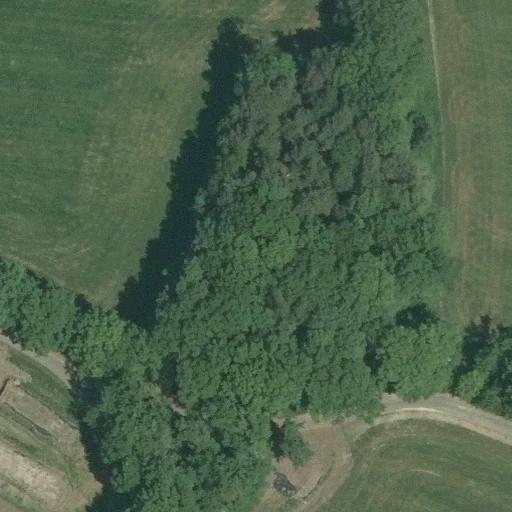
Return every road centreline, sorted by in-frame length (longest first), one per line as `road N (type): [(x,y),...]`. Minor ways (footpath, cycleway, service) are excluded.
road 1 (unknown): [(86,376),(216,427),(263,429),(423,403),(469,407),(511,427)]
road 2 (unclassified): [(110,511),(106,416),(86,376),(0,329)]
